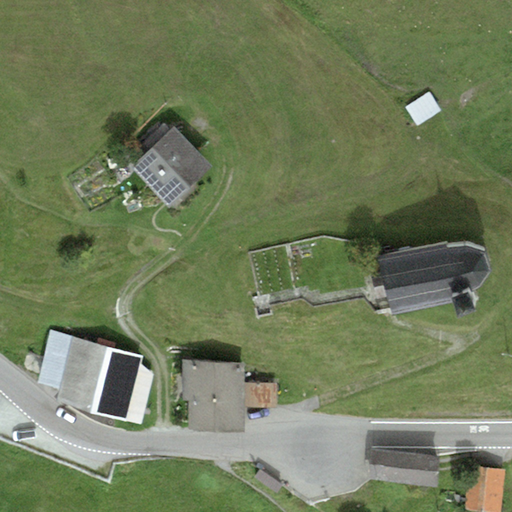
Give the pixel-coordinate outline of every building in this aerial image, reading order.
[(428,91),(404,107),(417,126),(440,110),(428,91)] [(173,125),(129,167),(168,207),(211,165),(173,125)] [(445,246),(377,260),(381,274),(386,297),(392,315),(453,303),(457,316),(475,310),(469,292),(479,286),(490,271),(485,252),(466,247),(446,249),(445,246)] [(386,297),(381,274),(371,277),(376,299),(386,297)] [(141,425),(155,374),(139,363),(141,356),(51,332),(37,383),(59,389),(55,402),(141,425)] [(243,362),(183,361),(182,401),(188,401),(188,428),(242,429),(243,408),(243,383),(243,362)] [(243,383),(243,408),(276,407),(276,382),(243,383)] [(404,452),(370,448),(367,479),(436,487),(440,456),(404,452)] [(500,511),(504,469),(468,466),(464,510),(487,511),(500,511)] [(281,484),(259,469),(254,477),(276,492),(281,484)]
